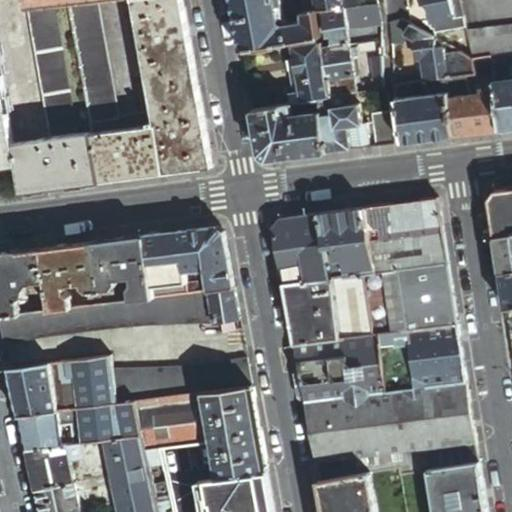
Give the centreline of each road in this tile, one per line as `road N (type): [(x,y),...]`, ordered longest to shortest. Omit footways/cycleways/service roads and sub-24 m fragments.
road 1 (residential): [(511,495),(459,165)]
road 2 (residential): [(243,192),(301,511)]
road 3 (residential): [(0,223),(243,192)]
road 4 (residential): [(243,192),(459,165)]
road 5 (residential): [(209,0),(243,192)]
